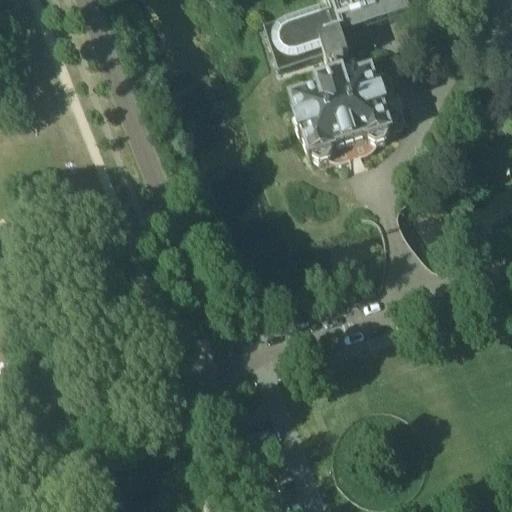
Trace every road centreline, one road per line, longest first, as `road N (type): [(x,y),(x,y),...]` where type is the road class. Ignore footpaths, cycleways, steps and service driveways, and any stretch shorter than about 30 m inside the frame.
road 1 (residential): [(223,372),(83,0)]
road 2 (residential): [(511,277),(223,372)]
road 3 (residential): [(223,372),(271,511)]
